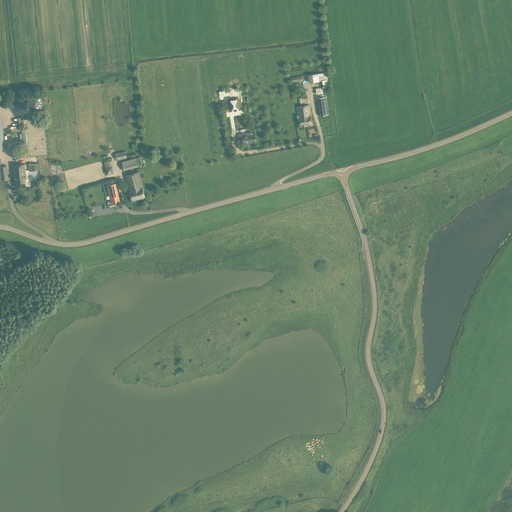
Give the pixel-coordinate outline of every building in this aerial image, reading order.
[(327,72),(308,75),(309,82),(324,80),(328,80),(327,72)] [(42,95),(31,95),(31,109),(43,109),(42,95)] [(328,114),(326,96),(317,98),(319,115),(328,114)] [(238,110),(236,100),(227,101),(229,111),(238,110)] [(11,101),(8,104),(15,111),(21,106),(18,103),(16,105),(11,101)] [(300,125),(312,123),(309,105),(297,107),(298,115),(297,115),(298,119),(299,119),(300,125)] [(229,112),(230,118),(234,117),(234,115),(244,114),(243,109),(232,110),(233,112),(229,112)] [(251,132),(239,134),(240,139),(242,139),(243,144),(253,143),(251,132)] [(117,159),(126,157),(125,151),(115,154),(117,159)] [(138,166),(136,158),(122,162),(124,170),(138,166)] [(106,174),(113,173),(112,161),(105,161),(106,174)] [(30,176),(40,175),(38,163),(28,164),(30,176)] [(25,180),(26,180),(24,164),(11,165),(13,176),(14,176),(15,187),(25,186),(25,180)] [(132,200),(145,196),(139,172),(125,175),(132,200)] [(116,184),(114,184),(108,185),(112,203),(120,201),(116,184)]
